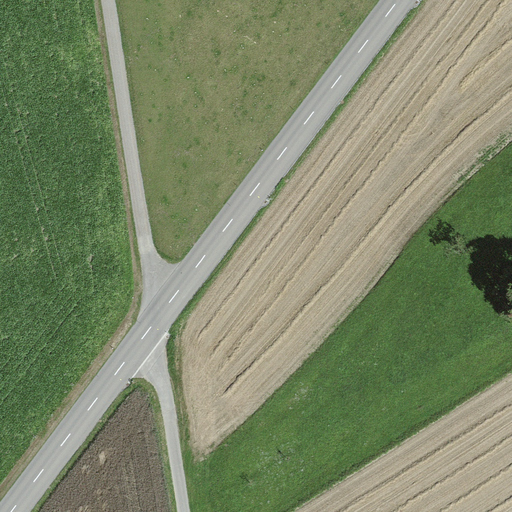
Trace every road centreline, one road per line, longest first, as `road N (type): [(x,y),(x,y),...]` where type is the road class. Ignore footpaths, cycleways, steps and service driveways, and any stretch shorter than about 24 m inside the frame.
road 1 (tertiary): [(11,511),(398,0)]
road 2 (track): [(106,0),(183,511)]
